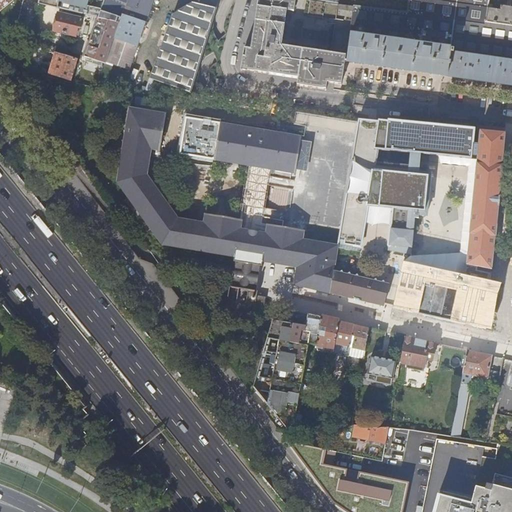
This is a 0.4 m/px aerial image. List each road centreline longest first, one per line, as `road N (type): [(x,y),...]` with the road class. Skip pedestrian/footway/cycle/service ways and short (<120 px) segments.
road 1 (residential): [(0,117),(317,511)]
road 2 (trunk): [(259,511),(0,194)]
road 3 (trunk): [(0,261),(203,511)]
road 4 (residential): [(433,109),(239,84),(224,60),(240,0)]
road 5 (residential): [(511,348),(291,301)]
